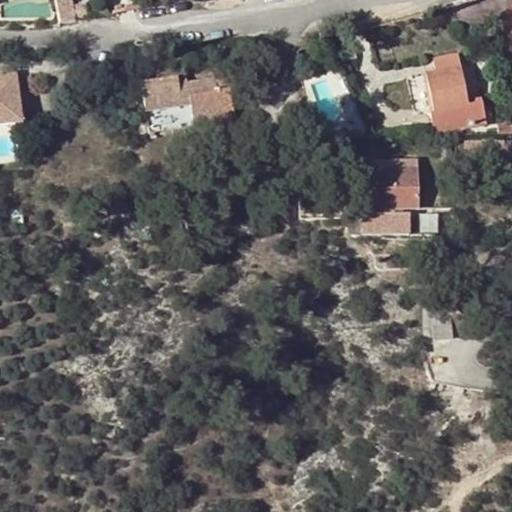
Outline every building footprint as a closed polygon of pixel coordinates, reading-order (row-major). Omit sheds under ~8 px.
[(52,0),(58,26),(76,23),(71,0),(52,0)] [(437,74),(462,69),(460,57),(434,63),(437,74)] [(435,119),(429,120),(433,137),(486,126),(481,104),(472,106),(462,69),(437,74),(426,76),(435,119)] [(213,77),(214,80),(216,94),(229,94),(247,90),(244,73),(213,77)] [(0,126),(21,125),(16,76),(0,77),(0,126)] [(418,77),(429,120),(435,119),(426,76),(418,77)] [(189,109),(190,121),(232,114),(229,94),(216,94),(214,80),(177,85),(176,80),(140,85),(145,116),(189,109)] [(232,114),(190,121),(193,133),(234,126),(232,114)] [(494,146),(465,147),(465,159),(494,158),(494,162),(511,161),(511,144),(494,145),(494,146)] [(438,157),(419,158),(420,172),(439,171),(438,157)] [(416,172),(372,173),(372,214),(416,213),(416,172)] [(405,221),(356,222),(357,243),(406,242),(405,221)] [(448,311),(430,314),(433,343),(452,340),(448,311)]
